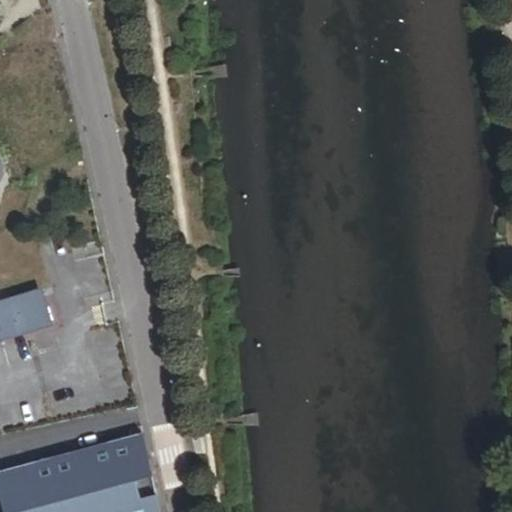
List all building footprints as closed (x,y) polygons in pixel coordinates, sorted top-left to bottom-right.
[(0,112),(10,107),(28,95),(15,74),(0,83),(0,112)] [(0,127),(1,130),(18,120),(10,107),(0,112),(0,127)] [(27,171),(37,165),(31,156),(26,159),(23,156),(19,158),(27,171)] [(0,339),(52,324),(42,290),(0,302),(0,339)] [(0,480),(0,511),(157,511),(143,444),(0,480)]
